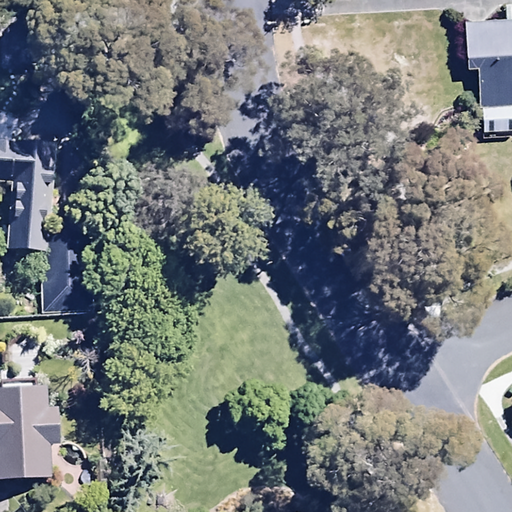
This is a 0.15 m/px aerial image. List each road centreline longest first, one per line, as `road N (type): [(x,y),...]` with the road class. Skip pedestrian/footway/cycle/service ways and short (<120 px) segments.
road 1 (residential): [(226,0),(249,106),(307,224),(414,386)]
road 2 (residential): [(414,386),(496,511)]
